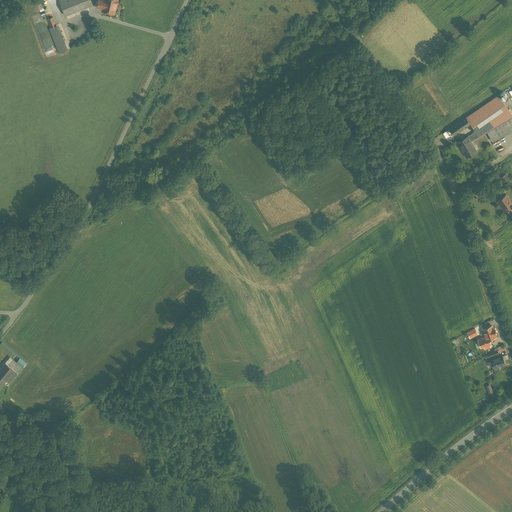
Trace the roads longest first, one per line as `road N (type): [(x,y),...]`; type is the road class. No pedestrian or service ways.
road 1 (unclassified): [(511,358),(439,150),(331,0)]
road 2 (unclassified): [(17,313),(75,236),(186,0)]
road 3 (tertiary): [(379,511),(511,407)]
road 4 (track): [(233,511),(183,366)]
road 5 (track): [(75,236),(196,153)]
road 6 (unknown): [(56,72),(49,49),(73,38),(155,65)]
